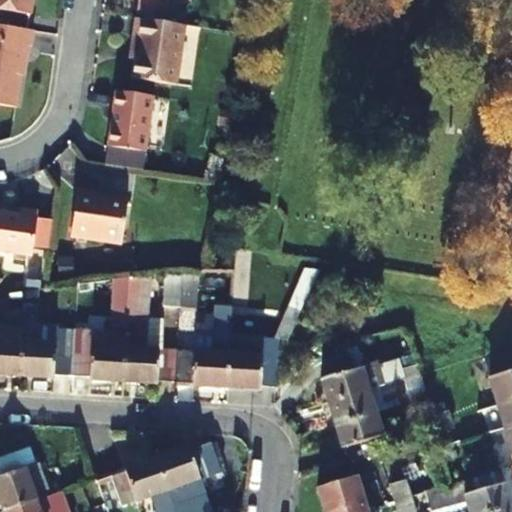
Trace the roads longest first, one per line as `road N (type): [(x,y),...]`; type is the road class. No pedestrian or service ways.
road 1 (residential): [(0,406),(264,429),(277,463),(271,511)]
road 2 (residential): [(81,0),(67,107),(48,141),(0,159)]
